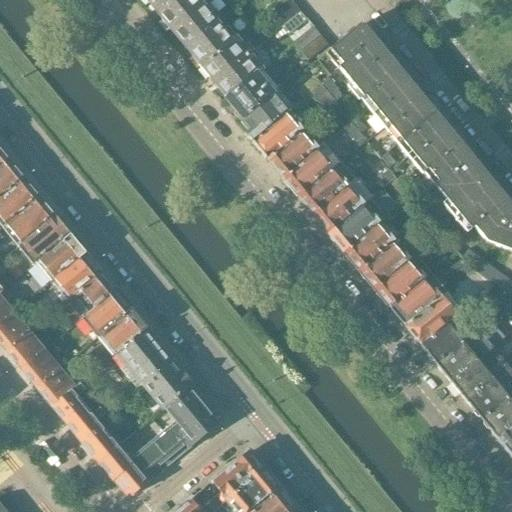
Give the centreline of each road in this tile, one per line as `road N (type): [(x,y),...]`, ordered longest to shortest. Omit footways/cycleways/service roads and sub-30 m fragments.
road 1 (tertiary): [(510,511),(89,0)]
road 2 (tertiary): [(0,98),(261,412)]
road 3 (residential): [(362,0),(511,166)]
road 4 (residential): [(108,511),(0,380)]
road 5 (residential): [(138,511),(261,412)]
road 6 (tertiary): [(261,412),(340,511)]
